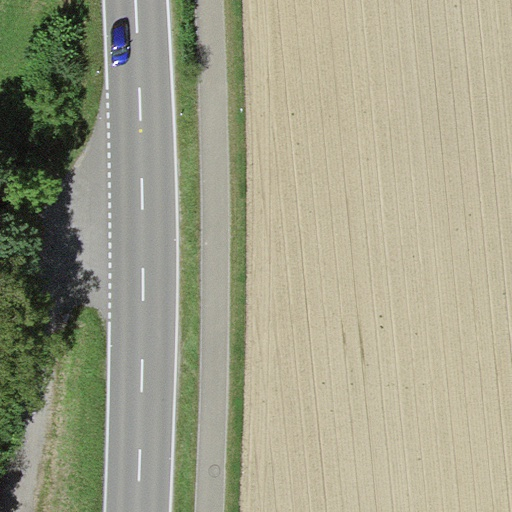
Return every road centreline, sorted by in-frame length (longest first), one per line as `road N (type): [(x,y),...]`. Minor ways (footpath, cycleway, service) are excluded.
road 1 (secondary): [(148,511),(131,0)]
road 2 (track): [(140,184),(64,232),(16,511)]
